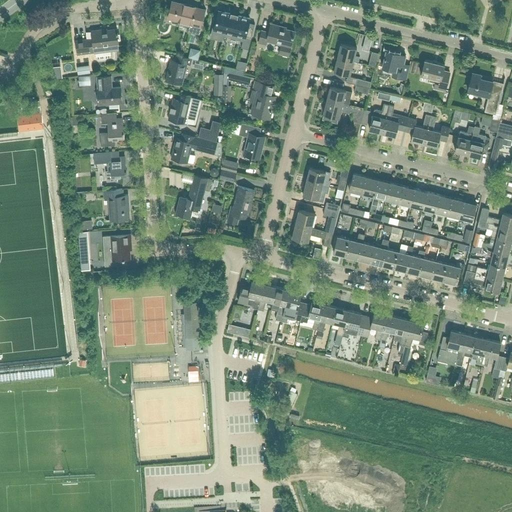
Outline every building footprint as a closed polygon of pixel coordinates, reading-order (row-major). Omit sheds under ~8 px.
[(204,9),(172,0),(167,18),(190,24),(189,30),(198,32),(204,9)] [(218,10),(213,28),(243,35),(240,46),(248,48),(254,23),(249,22),(250,18),(218,10)] [(288,55),(294,30),(280,27),(281,26),(270,23),(268,32),(261,30),(258,43),(265,44),(266,40),(281,43),(279,53),(288,55)] [(77,55),(104,51),(119,49),(118,44),(119,44),(117,28),(102,30),(102,29),(91,31),(92,39),(85,40),(85,39),(75,40),(77,55)] [(337,57),(361,63),(361,62),(353,61),(356,47),(340,43),(337,57)] [(381,66),(393,69),(392,75),(405,79),(409,64),(408,64),(408,66),(403,64),(405,55),(386,50),(381,66)] [(368,65),(374,66),(378,53),(371,51),(368,65)] [(206,66),(209,67),(210,63),(208,62),(205,61),(177,55),(175,60),(171,59),(166,80),(181,84),(186,64),(190,65),(193,67),(199,68),(203,68),(206,68),(206,66)] [(361,63),(337,57),(333,70),(349,74),(351,66),(359,68),(361,63)] [(420,74),(428,76),(427,81),(435,82),(434,86),(445,89),(449,72),(442,70),(444,64),(424,60),(420,74)] [(60,65),(53,66),(56,76),(56,77),(59,77),(62,77),(60,65)] [(243,75),(244,71),(226,66),(227,78),(249,84),(251,76),(243,75)] [(78,76),(90,75),(90,67),(77,68),(78,76)] [(491,118),(499,120),(503,104),(497,103),(503,83),(480,77),(480,73),(472,71),(467,90),(488,95),(484,111),(493,113),(491,118)] [(118,102),(121,102),(120,86),(110,87),(110,82),(111,82),(111,75),(97,76),(98,88),(97,88),(98,104),(110,103),(110,102),(118,101),(118,102)] [(347,75),(345,81),(355,84),(369,87),(371,81),(347,75)] [(79,78),(79,88),(91,87),(90,77),(79,78)] [(272,95),(274,85),(255,81),(250,100),(256,101),(255,105),(253,104),(251,111),(253,112),(253,113),(269,117),(274,95),(272,95)] [(213,92),(213,94),(221,94),(222,92),(222,82),(214,82),(213,92)] [(354,90),(367,93),(369,87),(355,84),(354,90)] [(328,93),(326,99),(348,105),(351,91),(329,86),(329,87),(327,88),(326,91),(328,93)] [(169,114),(167,119),(172,120),(173,120),(180,121),(180,122),(191,124),(192,125),(196,107),(200,108),(202,100),(202,99),(180,93),(178,99),(173,98),(171,106),(170,106),(169,110),(170,111),(169,114)] [(323,112),(321,119),(336,123),(338,117),(339,117),(341,108),(341,109),(343,111),(348,112),(350,111),(353,112),(351,120),(360,122),(363,108),(348,105),(326,99),(325,105),(323,106),(322,110),(323,112)] [(373,110),(372,114),(368,129),(381,132),(388,104),(383,103),(381,110),(376,109),(374,109),(373,110)] [(404,130),(407,117),(398,114),(398,113),(392,112),(393,105),(388,104),(381,132),(394,135),(396,128),(404,130)] [(18,108),(18,115),(19,115),(18,115),(20,130),(43,127),(41,112),(40,105),(18,108)] [(363,108),(360,122),(366,124),(370,110),(363,108)] [(454,108),(451,120),(459,122),(462,110),(454,108)] [(501,119),(511,121),(511,111),(504,109),(501,119)] [(115,145),(115,139),(123,138),(122,116),(116,116),(116,113),(101,114),(102,122),(108,122),(108,132),(100,132),(100,145),(115,145)] [(407,117),(404,130),(412,132),(410,139),(423,142),(430,114),(425,113),(422,127),(415,125),(416,119),(407,117)] [(430,114),(423,142),(436,146),(438,139),(446,141),(450,127),(441,125),(440,131),(432,129),(436,116),(430,114)] [(497,132),(499,122),(499,120),(491,118),(488,130),(497,132)] [(216,141),(221,121),(212,119),(210,128),(201,126),(198,136),(216,141)] [(496,136),(504,137),(511,140),(511,139),(511,125),(499,122),(497,132),(496,136)] [(261,128),(241,123),(239,133),(248,135),(244,154),(259,158),(265,136),(259,135),(261,128)] [(459,130),(454,150),(467,153),(472,133),(473,127),(473,126),(468,125),(467,132),(459,130)] [(193,149),(221,156),(221,142),(216,141),(198,136),(182,133),(181,139),(176,137),(171,158),(186,162),(190,146),(194,147),(193,149)] [(472,133),(467,153),(480,157),(481,150),(486,151),(489,141),(483,139),(483,142),(476,140),(478,135),(472,133)] [(504,137),(496,136),(495,136),(489,159),(496,160),(499,147),(501,148),(504,137)] [(118,151),(93,153),(94,161),(107,160),(107,170),(106,170),(106,180),(106,183),(117,182),(117,179),(117,177),(126,176),(125,157),(119,158),(118,151)] [(221,168),(236,172),(237,166),(222,162),(221,168)] [(327,179),(329,172),(309,167),(306,180),(328,186),(329,180),(327,179)] [(361,193),(365,175),(350,172),(346,189),(361,193)] [(209,190),(212,178),(194,174),(188,197),(180,195),(175,213),(191,216),(193,207),(200,209),(205,189),(209,190)] [(343,190),(347,176),(340,175),(337,188),(343,190)] [(373,196),(377,178),(365,175),(361,193),(373,196)] [(373,196),(385,199),(390,182),(377,178),(373,196)] [(318,198),(320,190),(327,192),(328,186),(306,180),(302,194),(318,198)] [(398,202),(402,185),(390,182),(385,199),(398,202)] [(410,205),(414,188),(402,185),(398,202),(410,205)] [(254,190),(238,186),(233,205),(230,204),(226,221),(237,224),(239,216),(247,218),(254,190)] [(422,208),(427,191),(414,188),(410,205),(422,208)] [(122,189),(104,190),(104,198),(109,198),(110,220),(127,218),(126,205),(128,205),(127,194),(122,195),(122,189)] [(435,211),(439,194),(427,191),(422,208),(435,211)] [(439,194),(435,211),(447,214),(451,197),(439,194)] [(361,196),(358,205),(367,208),(370,200),(361,196)] [(451,197),(447,214),(459,217),(463,200),(451,197)] [(463,200),(459,217),(472,220),(476,203),(463,200)] [(326,201),(324,208),(338,211),(339,205),(326,201)] [(211,206),(209,229),(218,230),(221,207),(211,206)] [(501,219),(495,217),(495,218),(487,216),(489,209),(482,207),(478,219),(511,227),(511,214),(502,212),(501,219)] [(336,217),(338,211),(324,208),(323,214),(336,217)] [(298,209),(295,223),(311,227),(314,213),(298,209)] [(496,237),(511,241),(511,235),(511,227),(478,219),(477,225),(492,229),(491,236),(496,237)] [(92,230),(92,223),(80,222),(80,230),(92,230)] [(307,240),(309,234),(324,238),(326,231),(311,227),(295,223),(291,236),(307,240)] [(415,238),(416,232),(404,229),(403,235),(415,238)] [(323,244),(329,246),(333,232),(326,231),(324,238),(323,244)] [(455,233),(454,238),(461,240),(469,242),(471,236),(471,235),(455,231),(455,233)] [(362,241),(364,234),(358,232),(357,238),(357,240),(350,238),(345,255),(358,258),(362,241)] [(416,232),(415,238),(414,241),(422,243),(423,239),(427,240),(429,235),(416,232)] [(130,244),(130,234),(103,236),(105,265),(115,264),(115,259),(130,258),(129,245),(130,244)] [(345,255),(350,238),(337,235),(333,252),(345,255)] [(429,235),(427,240),(432,241),(431,242),(439,244),(441,238),(429,235)] [(481,247),(508,253),(511,241),(496,237),(494,244),(489,242),(483,241),(481,247)] [(381,246),(374,244),(370,262),(382,265),(386,247),(387,247),(388,240),(383,238),(381,246)] [(370,262),(374,244),(362,241),(358,258),(370,262)] [(457,242),(456,248),(468,251),(469,245),(457,242)] [(81,243),(79,243),(81,270),(82,270),(89,270),(87,243),(81,243)] [(405,252),(399,250),(394,268),(407,271),(411,254),(413,245),(407,244),(405,252)] [(394,268),(399,250),(387,247),(386,247),(382,265),(394,268)] [(490,262),(505,266),(508,253),(481,247),(480,252),(486,254),(492,255),(490,262)] [(419,274),(423,257),(423,256),(424,250),(419,249),(417,255),(411,254),(407,271),(419,274)] [(431,277),(435,260),(423,257),(419,274),(431,277)] [(435,260),(431,277),(443,280),(447,263),(435,260)] [(456,261),(455,265),(447,263),(443,280),(456,283),(460,266),(461,262),(456,261)] [(501,278),(505,266),(490,262),(488,269),(476,266),(467,264),(466,269),(501,278)] [(463,282),(470,284),(498,291),(501,278),(466,269),(463,282)] [(260,298),(263,283),(251,280),(250,286),(242,284),(238,301),(253,305),(252,307),(257,308),(260,298)] [(260,298),(266,300),(272,301),(276,286),(263,283),(260,298)] [(284,304),(288,289),(276,286),(272,301),(284,304)] [(300,320),(304,302),(299,301),(301,292),(288,289),(284,304),(280,320),(286,321),(287,317),(294,319),(294,318),(300,320)] [(263,310),(266,300),(260,298),(257,308),(263,310)] [(311,300),(310,304),(307,315),(308,316),(307,321),(313,322),(312,328),(317,329),(320,319),(324,304),(311,300)] [(275,318),(279,319),(280,320),(284,304),(272,301),(270,309),(277,310),(275,318)] [(197,302),(184,302),(186,348),(200,347),(197,302)] [(307,321),(308,316),(307,315),(310,304),(304,302),(300,320),(307,321)] [(320,319),(326,320),(332,322),(336,307),(324,304),(320,319)] [(342,335),(348,310),(336,307),(332,322),(331,326),(338,328),(336,334),(342,335)] [(362,335),(367,316),(360,314),(361,313),(348,310),(342,335),(348,336),(348,333),(355,335),(356,333),(362,335)] [(370,325),(377,327),(374,338),(380,339),(378,345),(387,314),(374,310),(372,317),(367,316),(362,335),(368,336),(370,325)] [(384,347),(388,330),(395,332),(398,317),(387,314),(378,345),(384,347)] [(398,317),(395,332),(401,333),(397,350),(403,351),(404,345),(411,320),(398,317)] [(323,330),(326,320),(320,319),(317,329),(323,330)] [(411,320),(404,345),(410,346),(411,341),(424,344),(427,332),(421,330),(423,323),(411,320)] [(443,335),(439,348),(437,360),(455,364),(463,332),(450,329),(449,337),(443,335)] [(454,370),(459,371),(461,365),(464,355),(470,356),(475,336),(463,332),(455,364),(454,370)] [(476,366),(480,367),(481,364),(487,339),(475,336),(470,356),(477,358),(476,363),(477,363),(476,366)] [(489,355),(496,357),(493,367),(499,368),(502,356),(497,354),(500,342),(487,339),(481,364),(487,365),(489,355)] [(338,358),(347,360),(349,352),(340,350),(338,358)] [(511,371),(511,377),(511,350),(510,350),(508,357),(502,356),(499,368),(505,370),(507,365),(511,366),(511,371)] [(198,373),(197,366),(188,366),(189,374),(198,373)] [(182,378),(181,368),(170,369),(171,379),(182,378)] [(155,380),(155,369),(134,369),(134,381),(155,380)] [(425,380),(430,382),(433,371),(428,369),(425,380)] [(289,389),(283,404),(291,407),(297,393),(289,389)] [(396,452),(382,511),(430,511),(442,463),(396,452)] [(360,481),(362,468),(343,466),(341,478),(360,481)]
